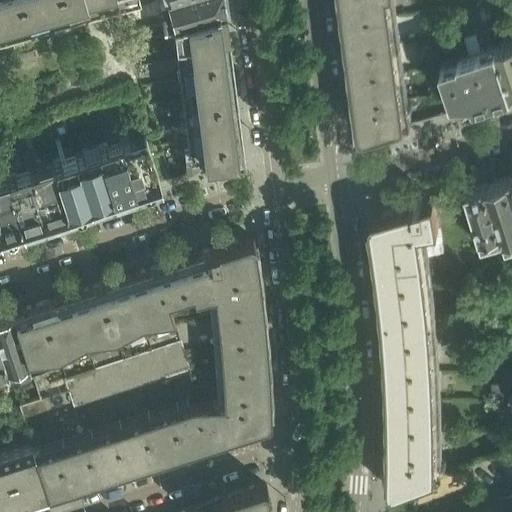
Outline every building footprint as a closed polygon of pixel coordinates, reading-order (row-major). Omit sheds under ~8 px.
[(0,0),(0,42),(127,7),(141,3),(140,0),(0,0)] [(224,0),(166,0),(171,18),(162,20),(162,22),(172,20),(225,6),(224,0)] [(407,122),(393,18),(390,0),(343,0),(360,131),(361,132),(361,133),(362,133),(363,134),(364,135),(365,135),(367,135),(369,134),(370,134),(407,122)] [(225,6),(172,20),(190,160),(185,160),(186,172),(209,164),(209,159),(244,154),(228,32),(225,6)] [(511,91),(497,43),(495,38),(488,41),(491,48),(468,55),(466,48),(451,52),(452,55),(446,57),(447,61),(442,63),(456,108),(476,102),(511,91)] [(511,90),(511,38),(497,43),(511,91),(511,90)] [(133,80),(7,120),(9,129),(136,89),(133,80)] [(120,138),(122,145),(136,188),(161,180),(144,130),(120,138)] [(97,146),(99,152),(113,195),(136,188),(122,145),(108,149),(106,143),(97,146)] [(74,154),(76,159),(90,203),(113,195),(99,152),(85,156),(83,151),(74,154)] [(51,161),(53,167),(67,210),(90,203),(76,159),(62,164),(60,158),(51,161)] [(28,168),(30,175),(44,217),(67,210),(53,167),(39,171),(37,165),(28,168)] [(6,176),(7,182),(21,225),(44,217),(30,175),(16,179),(14,173),(6,176)] [(489,181),(504,232),(507,241),(511,239),(511,182),(509,174),(489,181)] [(489,181),(467,188),(484,238),(504,232),(489,181)] [(0,231),(21,225),(7,182),(0,183),(0,231)] [(435,370),(434,341),(431,312),(428,284),(425,255),(421,228),(440,225),(435,197),(376,215),(374,216),(373,217),(372,218),(372,220),(372,221),(374,235),(378,262),(381,289),(384,317),(387,345),(388,373),(389,400),(390,428),(390,455),(389,485),(389,486),(390,487),(391,488),(391,489),(393,490),(394,490),(395,490),(397,490),(437,475),(437,427),(437,398),(435,370)] [(247,236),(181,257),(191,288),(193,293),(207,289),(213,288),(216,315),(219,342),(220,370),(222,396),(269,396),(268,367),(266,339),(263,311),(255,241),(254,239),(254,238),(252,237),(251,236),(249,236),(247,236)] [(191,288),(181,257),(127,275),(141,317),(173,313),(168,296),(191,288)] [(127,275),(69,293),(84,335),(115,331),(141,317),(127,275)] [(115,331),(84,335),(57,350),(26,354),(30,366),(39,395),(19,401),(31,440),(34,447),(191,397),(222,396),(220,370),(219,342),(216,315),(213,288),(207,289),(193,293),(191,288),(168,296),(173,313),(141,317),(115,331)] [(84,335),(69,293),(12,311),(26,354),(57,350),(84,335)] [(12,311),(0,315),(0,346),(9,373),(30,366),(26,354),(12,311)] [(0,346),(0,375),(9,373),(0,346)] [(494,395),(511,393),(511,379),(493,380),(494,395)] [(191,397),(34,447),(48,490),(266,420),(267,419),(268,419),(269,418),(269,417),(270,416),(270,414),(269,396),(222,396),(191,397)] [(31,440),(0,449),(0,505),(48,490),(34,447),(31,440)] [(265,511),(268,489),(268,488),(268,487),(268,486),(267,485),(266,484),(264,483),(262,482),(261,483),(190,505),(191,511),(265,511)]
